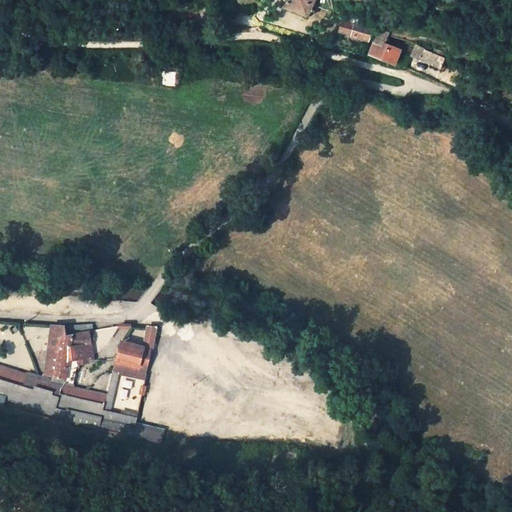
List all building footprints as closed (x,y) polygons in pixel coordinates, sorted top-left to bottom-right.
[(307,18),(312,6),(314,0),(287,0),(284,7),(307,18)] [(325,0),(314,0),(312,6),(328,13),(325,0)] [(350,39),(369,46),(374,34),(356,27),(354,29),(342,24),(339,32),(351,37),(350,39)] [(385,62),(396,66),(400,54),(382,47),(387,33),(381,30),(370,56),(385,62)] [(413,56),(441,70),(446,60),(417,47),(413,56)] [(177,85),(178,73),(163,72),(163,85),(177,85)] [(44,376),(72,380),(75,363),(81,361),(87,360),(93,358),(90,339),(89,336),(88,331),(93,331),(92,324),(64,326),(51,325),(44,376)] [(106,396),(70,387),(43,383),(25,377),(26,376),(0,366),(0,395),(69,418),(67,423),(98,430),(101,420),(106,421),(104,432),(132,438),(135,424),(136,418),(109,412),(103,411),(105,400),(112,402),(117,375),(145,380),(157,327),(150,327),(148,335),(146,335),(142,349),(120,344),(113,369),(106,394),(106,396)] [(27,373),(26,376),(25,377),(43,383),(44,378),(27,373)] [(70,387),(72,380),(44,376),(44,378),(43,383),(70,387)] [(105,400),(103,411),(109,412),(112,402),(105,400)] [(221,431),(223,416),(205,413),(202,428),(221,431)] [(135,424),(132,438),(143,440),(146,426),(135,424)]
